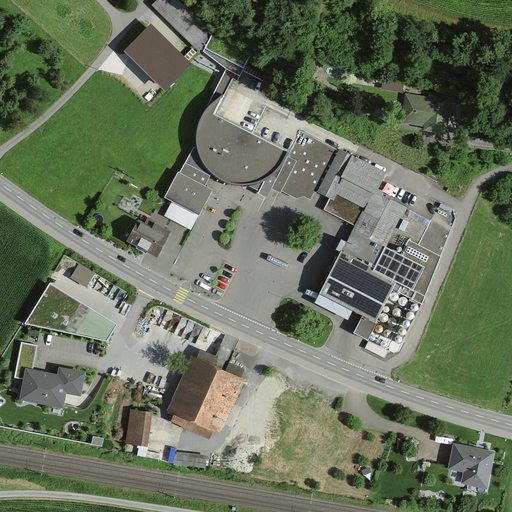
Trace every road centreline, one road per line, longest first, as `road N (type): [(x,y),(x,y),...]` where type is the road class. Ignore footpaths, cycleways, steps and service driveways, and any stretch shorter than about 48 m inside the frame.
road 1 (tertiary): [(511,425),(363,377),(247,327),(105,253),(0,183)]
road 2 (track): [(98,0),(118,19),(118,39),(48,116),(0,154)]
road 3 (track): [(0,495),(170,511)]
